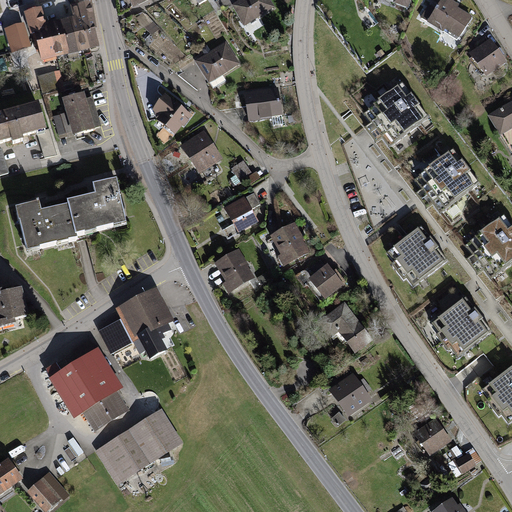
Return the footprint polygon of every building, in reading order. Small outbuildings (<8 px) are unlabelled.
[(150,0),(127,0),(132,9),(150,0)] [(270,0),(241,0),(231,6),(244,27),(275,8),(270,0)] [(382,0),(408,9),(411,0),(382,0)] [(429,0),(437,5),(426,24),(459,43),(474,18),(457,8),(459,5),(449,0),(429,0)] [(86,32),(96,29),(98,29),(93,1),(79,5),(86,32)] [(75,35),(80,53),(90,50),(86,32),(79,5),(78,3),(70,6),(73,17),(70,18),(75,35)] [(33,35),(50,30),(49,24),(47,24),(42,8),(25,13),(31,36),(33,35)] [(53,40),(75,35),(70,18),(49,24),(50,30),(53,40)] [(25,24),(5,30),(11,53),(33,47),(30,36),(28,37),(25,24)] [(96,29),(86,32),(90,50),(101,48),(96,29)] [(53,40),(50,30),(33,35),(37,53),(40,52),(42,62),(58,58),(53,40)] [(75,35),(53,40),(58,58),(80,53),(75,35)] [(504,63),(489,41),(468,56),(483,78),(504,63)] [(226,44),(195,62),(208,85),(240,68),(226,44)] [(54,72),(38,77),(43,95),(59,91),(54,72)] [(399,86),(365,112),(390,146),(425,120),(404,93),(399,86)] [(276,89),(242,93),(245,122),(280,118),(276,89)] [(85,93),(63,100),(67,113),(53,117),(59,136),(67,134),(68,139),(96,131),(96,129),(102,127),(93,97),(87,99),(85,93)] [(189,118),(165,99),(153,113),(158,117),(155,122),(175,137),(189,118)] [(511,102),(487,118),(499,137),(511,130),(511,154),(508,157),(511,162),(511,102)] [(40,103),(0,114),(0,144),(13,141),(14,145),(25,141),(24,138),(37,134),(48,131),(48,130),(40,103)] [(48,131),(37,134),(44,159),(57,156),(49,129),(48,130),(48,131)] [(205,133),(179,149),(197,177),(223,161),(205,133)] [(2,149),(0,149),(0,176),(9,173),(2,149)] [(449,153),(415,179),(441,212),(475,185),(449,153)] [(233,169),(244,185),(256,177),(245,161),(233,169)] [(64,201),(65,205),(72,234),(122,222),(112,179),(89,184),(91,195),(64,201)] [(253,195),(222,211),(236,237),(259,225),(252,211),(260,207),(253,195)] [(72,234),(65,205),(36,212),(34,204),(13,209),(23,251),(73,239),(72,234)] [(511,232),(500,217),(467,242),(493,276),(511,262),(511,232)] [(293,227),(273,238),(282,255),(278,258),(283,266),(289,263),(288,260),(305,251),(293,227)] [(419,229),(385,255),(410,287),(443,262),(419,229)] [(239,250),(214,265),(225,283),(222,285),(228,295),(255,279),(248,267),(249,266),(239,250)] [(325,265),(307,279),(324,300),(342,286),(325,265)] [(0,327),(13,325),(12,321),(26,318),(19,288),(4,291),(3,289),(0,289),(0,327)] [(175,322),(157,288),(116,310),(122,321),(99,333),(111,356),(140,341),(151,361),(169,352),(164,342),(167,341),(164,335),(173,331),(170,325),(175,322)] [(463,298),(431,323),(456,355),(488,330),(479,318),(463,298)] [(368,338),(344,306),(319,324),(331,340),(338,334),(351,351),(368,338)] [(47,370),(50,380),(49,380),(75,421),(84,415),(95,433),(130,411),(118,393),(125,389),(99,349),(96,351),(90,342),(73,353),(79,362),(62,373),(57,364),(47,370)] [(466,388),(494,366),(484,354),(456,376),(466,388)] [(511,366),(479,392),(508,430),(511,426),(511,366)] [(359,382),(353,374),(329,392),(348,419),(373,402),(367,394),(372,390),(364,379),(359,382)] [(160,411),(96,453),(118,487),(182,446),(160,411)] [(339,413),(331,420),(338,428),(346,421),(339,413)] [(452,443),(435,419),(413,435),(418,442),(415,444),(422,453),(425,451),(430,458),(452,443)] [(469,455),(455,464),(463,476),(477,467),(469,455)] [(9,460),(0,466),(0,497),(24,481),(9,460)] [(49,473),(27,493),(43,511),(49,511),(62,500),(64,502),(70,496),(49,473)] [(458,506),(453,499),(435,511),(465,511),(460,505),(458,506)]
